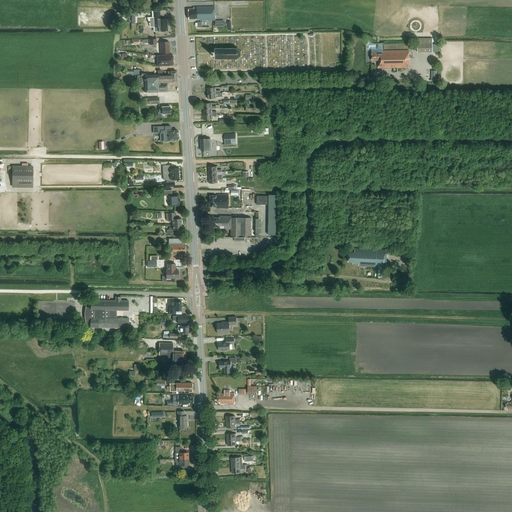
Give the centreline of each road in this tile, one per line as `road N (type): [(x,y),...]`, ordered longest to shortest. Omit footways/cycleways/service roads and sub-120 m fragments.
road 1 (track): [(198,312),(511,319)]
road 2 (primary): [(196,280),(180,0)]
road 3 (track): [(264,408),(511,413)]
road 4 (unclassified): [(196,280),(381,281)]
